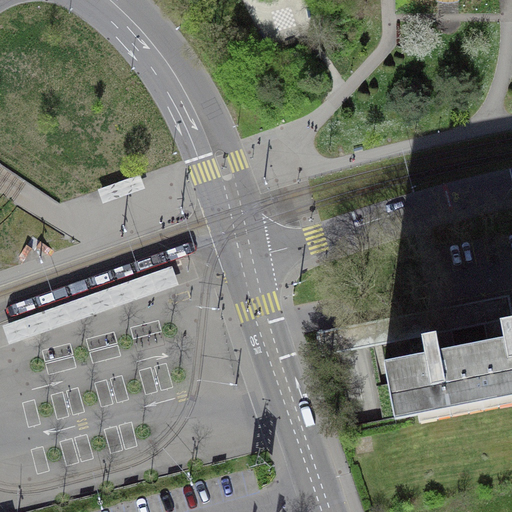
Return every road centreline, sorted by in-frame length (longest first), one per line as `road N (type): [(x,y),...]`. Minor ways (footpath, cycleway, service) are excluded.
road 1 (motorway): [(0,320),(205,0)]
road 2 (tertiary): [(112,0),(175,76),(218,153),(245,261)]
road 3 (tertiary): [(511,186),(245,261)]
road 4 (tertiary): [(245,261),(320,499)]
road 5 (motorway): [(128,0),(0,204)]
